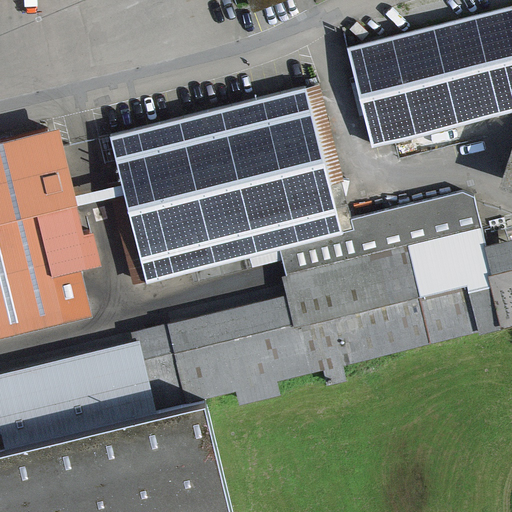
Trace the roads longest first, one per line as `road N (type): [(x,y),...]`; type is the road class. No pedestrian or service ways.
road 1 (residential): [(0,115),(249,55),(368,0)]
road 2 (unknown): [(324,18),(355,142),(375,158),(511,181)]
